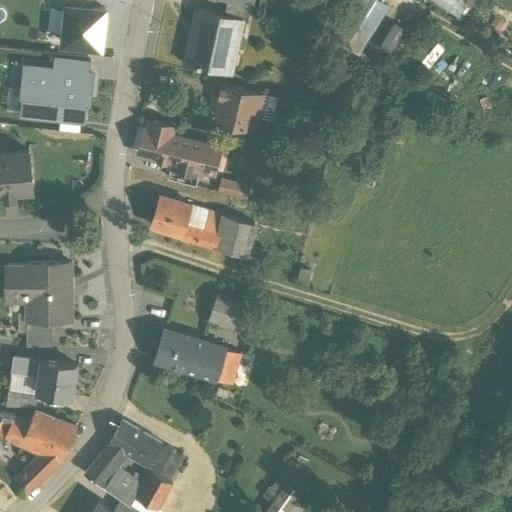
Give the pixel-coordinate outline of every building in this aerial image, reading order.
[(389,5),(380,0),(350,0),(330,33),(360,52),(389,5)] [(436,0),(462,11),(466,0),(436,0)] [(252,6),(228,1),(225,14),(244,18),(244,20),(249,21),(252,6)] [(91,5),(64,2),(64,5),(60,41),(100,46),(105,6),(91,5)] [(225,14),(198,8),(187,64),(227,72),(232,48),(238,49),(244,20),(244,18),(225,14)] [(54,56),(53,67),(89,71),(90,60),(54,56)] [(93,72),(89,71),(53,67),(27,65),(21,114),(88,121),(93,72)] [(267,94),(216,82),(213,96),(216,97),(213,107),(221,109),(218,121),(257,131),(267,94)] [(174,127),(151,121),(149,130),(148,131),(172,137),(172,136),(174,127)] [(172,137),(148,131),(149,130),(146,129),(139,153),(172,162),(172,161),(200,168),(200,170),(215,174),(221,148),(172,136),(172,137)] [(29,150),(0,152),(0,193),(4,193),(4,196),(15,196),(15,192),(32,191),(29,150)] [(200,168),(172,161),(172,162),(171,166),(199,173),(200,170),(200,168)] [(199,173),(171,166),(168,178),(196,185),(199,173)] [(220,191),(246,199),(250,186),(223,179),(220,191)] [(192,204),(161,195),(151,225),(181,234),(182,235),(192,204)] [(192,204),(182,235),(181,234),(180,237),(197,242),(207,209),(192,204)] [(225,214),(207,209),(197,242),(216,247),(225,214)] [(255,224),(225,214),(216,247),(247,256),(255,224)] [(85,234),(100,234),(99,221),(85,221),(85,234)] [(261,255),(251,252),(245,269),(255,273),(261,255)] [(71,263),(26,263),(26,265),(7,265),(7,294),(30,294),(30,292),(36,292),(36,317),(36,320),(52,320),(71,320),(71,263)] [(265,308),(217,293),(208,319),(256,335),(265,308)] [(36,320),(36,317),(26,317),(26,332),(52,332),(52,320),(36,320)] [(225,348),(165,329),(156,360),(216,378),(225,348)] [(52,332),(26,332),(26,345),(52,345),(52,332)] [(241,353),(225,348),(216,378),(246,388),(250,374),(236,370),(241,353)] [(42,360),(14,356),(11,372),(40,376),(42,360)] [(76,365),(42,359),(42,360),(40,376),(37,391),(38,392),(71,397),(76,365)] [(40,376),(11,372),(9,389),(30,392),(36,396),(37,396),(38,392),(37,391),(40,376)] [(30,392),(9,389),(6,406),(36,408),(37,396),(36,396),(30,392)] [(76,427),(35,410),(29,423),(21,441),(44,452),(45,452),(61,459),(76,427)] [(14,416),(0,413),(0,431),(1,432),(6,435),(14,416)] [(29,423),(14,416),(6,435),(21,441),(29,423)] [(161,444),(122,421),(111,442),(125,451),(149,465),(161,444)] [(125,451),(111,442),(100,455),(110,462),(112,468),(125,451)] [(161,444),(149,465),(159,471),(171,449),(161,444)] [(44,452),(34,462),(46,474),(61,459),(45,452),(44,452)] [(110,462),(100,455),(85,474),(99,483),(112,468),(110,462)] [(272,487),(279,492),(264,511),(302,511),(305,509),(295,503),(309,482),(307,480),(311,471),(290,459),(272,487)] [(34,462),(16,480),(13,477),(10,480),(24,495),(46,474),(34,462)] [(112,468),(99,483),(104,487),(113,475),(112,468)] [(172,483),(153,472),(139,493),(136,498),(156,510),(172,483)] [(133,489),(113,475),(104,487),(120,498),(125,501),(133,489)] [(133,489),(125,501),(131,506),(136,498),(139,493),(133,489)] [(125,501),(120,498),(112,510),(115,511),(140,511),(131,506),(125,501)] [(155,511),(156,510),(136,498),(131,506),(140,511),(155,511)] [(115,511),(112,510),(100,502),(93,511),(115,511)]
